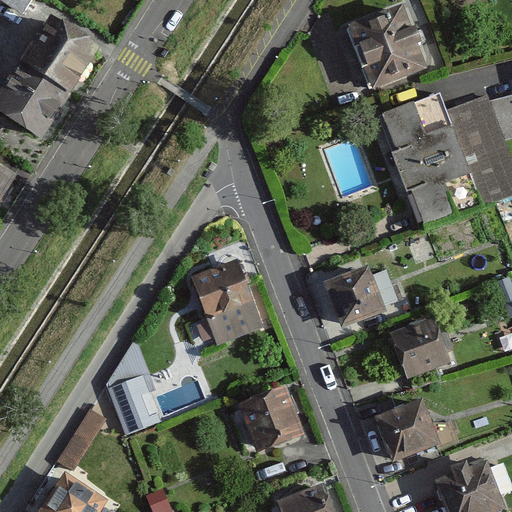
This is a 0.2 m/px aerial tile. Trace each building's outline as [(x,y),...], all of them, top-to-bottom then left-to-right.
[(0,0),(0,1),(21,15),(31,0),(0,0)] [(403,12),(348,34),(373,98),(428,77),(416,46),(420,45),(415,31),(411,32),(403,12)] [(49,19),(20,63),(70,95),(98,50),(49,19)] [(20,63),(0,94),(0,113),(41,140),(70,95),(20,63)] [(437,96),(383,115),(398,156),(394,158),(406,192),(412,189),(427,229),(456,218),(455,215),(511,194),(511,167),(502,141),(488,103),(486,97),(443,113),(437,96)] [(511,96),(488,103),(502,141),(511,138),(511,132),(511,128),(511,127),(511,96)] [(0,198),(13,178),(0,169),(0,198)] [(236,261),(191,278),(207,320),(252,303),(236,261)] [(368,268),(325,284),(340,327),(384,312),(368,268)] [(261,327),(252,303),(207,320),(216,344),(261,327)] [(433,320),(391,335),(406,378),(409,377),(413,386),(439,381),(435,368),(449,363),(433,320)] [(106,389),(109,395),(144,380),(150,396),(157,394),(135,341),(106,389)] [(144,380),(109,395),(127,440),(162,425),(158,416),(150,419),(142,399),(150,396),(144,380)] [(285,388),(240,404),(257,451),(302,435),(285,388)] [(421,401),(375,418),(391,461),(437,445),(421,401)] [(93,405),(58,459),(75,470),(110,416),(93,405)] [(454,476),(437,482),(448,511),(492,511),(502,509),(497,495),(511,490),(502,464),(487,470),(484,463),(468,469),(466,464),(451,469),(454,476)] [(64,476),(39,511),(96,511),(103,502),(64,476)] [(331,511),(321,485),(277,503),(280,511),(331,511)] [(170,511),(164,493),(148,499),(153,511),(170,511)]
